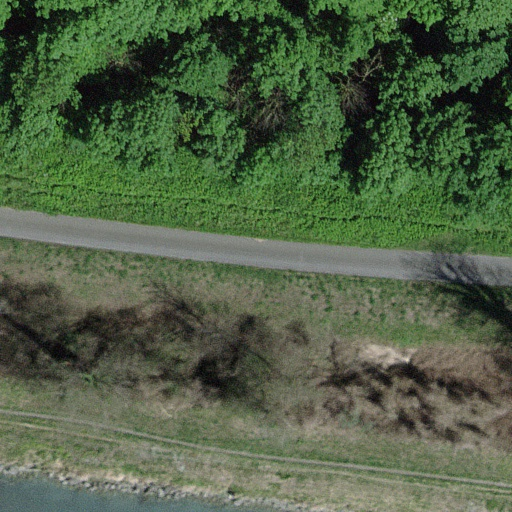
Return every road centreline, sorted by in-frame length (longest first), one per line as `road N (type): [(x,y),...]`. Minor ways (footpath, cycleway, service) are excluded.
road 1 (track): [(0,411),(511,490)]
road 2 (track): [(0,214),(289,255),(511,268)]
